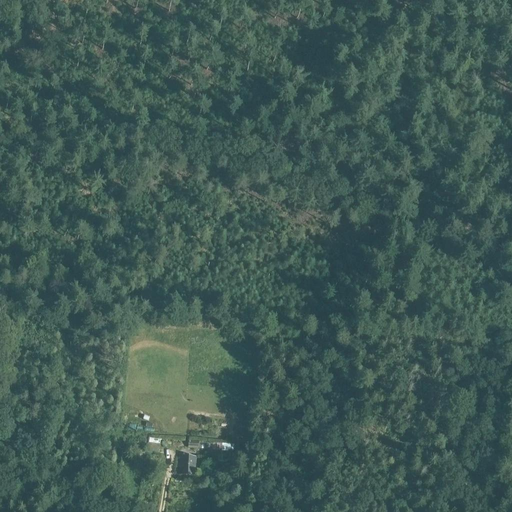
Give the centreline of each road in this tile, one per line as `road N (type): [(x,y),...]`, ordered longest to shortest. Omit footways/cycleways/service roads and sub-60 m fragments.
road 1 (track): [(511,267),(257,161)]
road 2 (track): [(257,161),(148,140),(0,146)]
road 3 (track): [(257,161),(355,2)]
road 4 (track): [(125,511),(0,464)]
